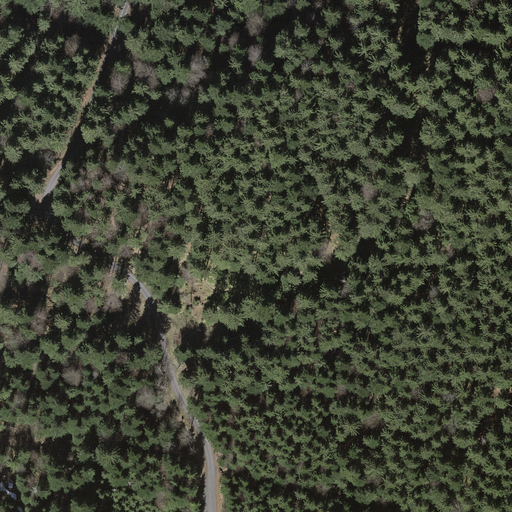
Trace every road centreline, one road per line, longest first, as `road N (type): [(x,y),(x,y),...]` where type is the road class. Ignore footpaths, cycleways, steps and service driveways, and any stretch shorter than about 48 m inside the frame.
road 1 (track): [(131,0),(83,136),(47,202),(56,225),(135,280),(152,302),(174,386),(209,454),(212,511)]
road 2 (track): [(0,119),(75,0)]
